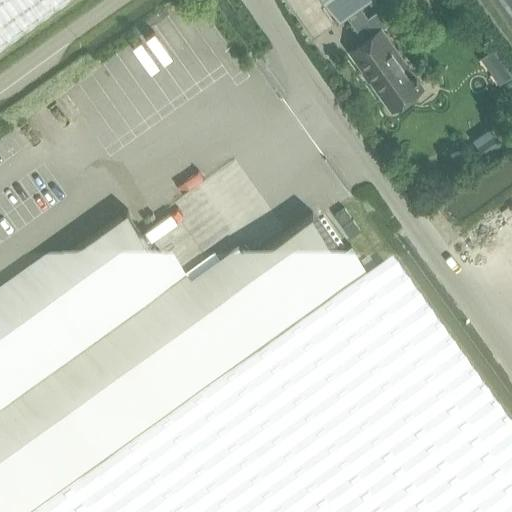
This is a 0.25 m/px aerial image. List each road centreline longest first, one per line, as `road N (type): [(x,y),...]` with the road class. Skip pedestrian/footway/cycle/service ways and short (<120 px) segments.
road 1 (unclassified): [(511,355),(256,0)]
road 2 (unknown): [(149,178),(0,269)]
road 3 (unknown): [(0,181),(48,152),(93,148),(124,152),(149,178)]
road 4 (unclassified): [(113,0),(0,81)]
road 5 (unknown): [(149,178),(279,132)]
road 6 (unknown): [(279,132),(269,196),(227,253)]
